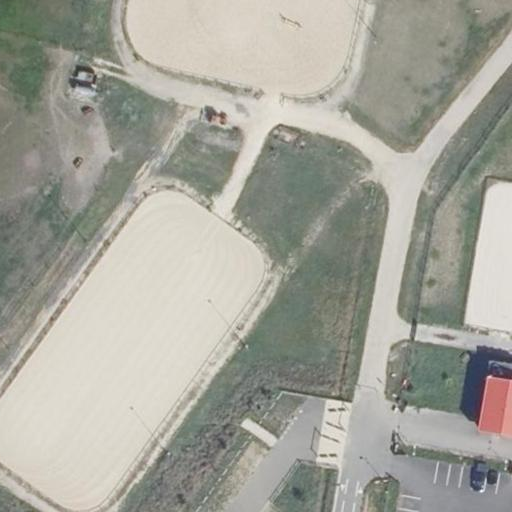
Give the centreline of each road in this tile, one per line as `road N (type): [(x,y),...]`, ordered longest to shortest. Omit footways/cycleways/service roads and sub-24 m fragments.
road 1 (residential): [(348,511),(415,165),(511,56)]
road 2 (unknown): [(271,106),(339,125),(413,179)]
road 3 (unknown): [(217,215),(278,93)]
